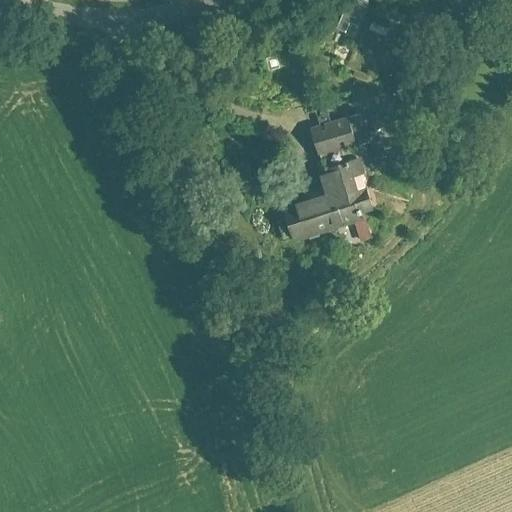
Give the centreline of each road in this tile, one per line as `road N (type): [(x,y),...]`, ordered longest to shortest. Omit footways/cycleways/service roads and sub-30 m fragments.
road 1 (unknown): [(97,18),(193,177),(282,270),(317,283),(355,274),(426,198)]
road 2 (residential): [(204,0),(134,17),(20,10)]
